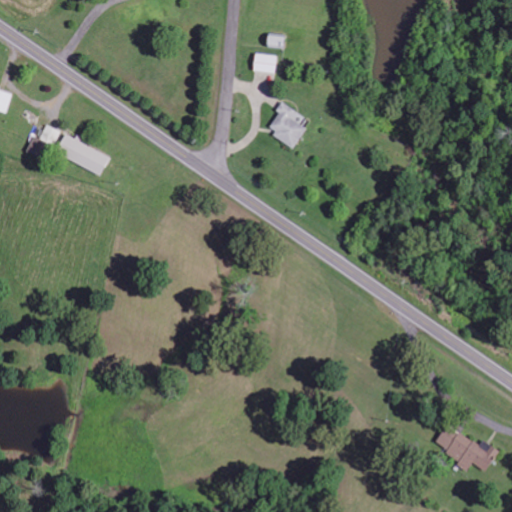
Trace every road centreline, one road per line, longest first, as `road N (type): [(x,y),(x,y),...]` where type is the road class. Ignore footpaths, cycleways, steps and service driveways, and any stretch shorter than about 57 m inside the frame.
road 1 (secondary): [(0,27),(511,382)]
road 2 (residential): [(204,169),(223,143),(233,0)]
